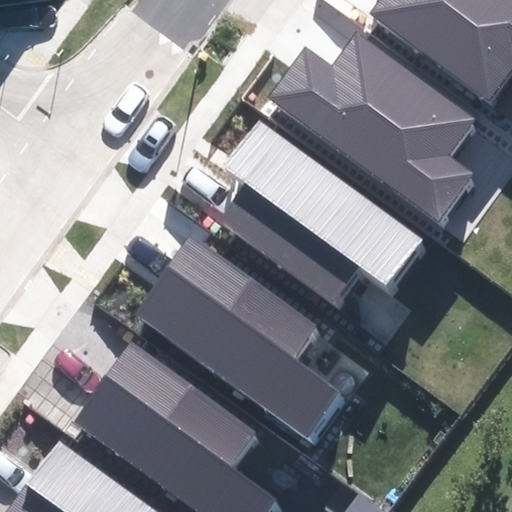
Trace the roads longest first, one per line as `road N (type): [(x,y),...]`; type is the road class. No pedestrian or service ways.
road 1 (residential): [(179,0),(77,145)]
road 2 (residential): [(77,145),(0,251)]
